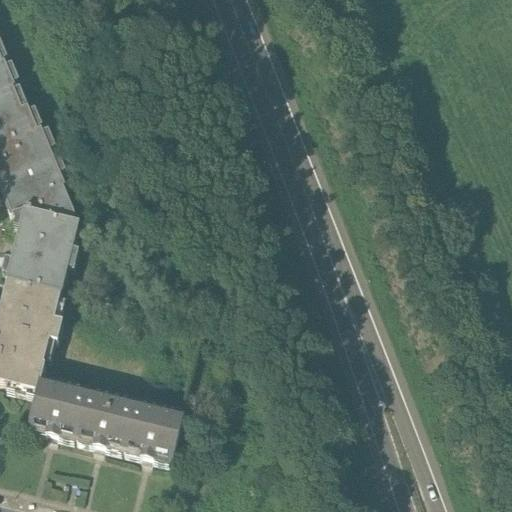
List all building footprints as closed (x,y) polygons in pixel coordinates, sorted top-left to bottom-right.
[(72,0),(81,24),(233,385),(216,467),(183,511),(187,511),(219,468),(236,385),(83,23),(75,0),(72,0)] [(0,74),(12,70),(0,40),(0,74)] [(12,70),(0,74),(0,124),(29,113),(12,70)] [(29,113),(0,124),(0,169),(26,232),(78,259),(82,223),(39,109),(29,113)] [(26,232),(11,292),(66,305),(78,259),(26,232)] [(0,339),(0,381),(44,393),(48,379),(66,305),(11,292),(0,339)] [(194,415),(48,379),(44,393),(34,434),(56,440),(111,453),(162,466),(180,470),(194,415)]
